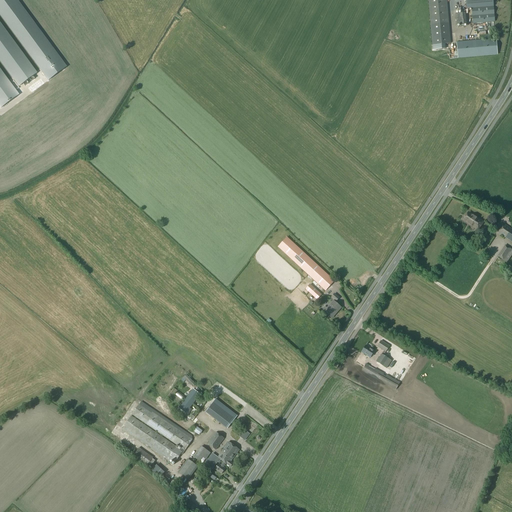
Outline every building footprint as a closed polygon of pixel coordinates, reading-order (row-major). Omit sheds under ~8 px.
[(0,0),(0,14),(49,80),(66,68),(15,0),(0,0)] [(428,0),(432,45),(450,44),(446,0),(428,0)] [(460,0),(452,0),(453,11),(462,10),(460,0)] [(493,7),(492,0),(465,0),(466,9),(471,9),(493,7)] [(472,23),(494,22),(493,7),(471,9),(472,23)] [(464,14),(455,14),(456,25),(465,25),(464,14)] [(0,60),(19,86),(36,74),(0,24),(0,60)] [(497,54),(496,39),(456,42),(457,58),(497,54)] [(0,95),(12,87),(0,70),(0,95)] [(469,213),(463,221),(478,231),(483,223),(469,213)] [(511,230),(503,225),(497,233),(511,243),(511,230)] [(331,289),(332,287),(331,286),(335,281),(287,237),(277,248),(325,292),(329,288),(331,289)] [(505,245),(498,256),(507,262),(511,255),(511,249),(510,249),(505,245)] [(305,290),(317,300),(321,296),(309,285),(305,290)] [(324,312),(332,319),(341,308),(334,302),(324,312)] [(381,341),(377,347),(386,353),(390,347),(386,344),(387,342),(385,340),(384,341),(383,340),(382,341),(381,341)] [(366,346),(362,353),(370,358),(374,352),(366,346)] [(381,354),(376,362),(386,368),(391,361),(381,354)] [(366,365),(362,372),(396,390),(400,383),(366,365)] [(195,385),(186,375),(182,378),(189,385),(190,385),(192,387),(195,385)] [(178,408),(186,414),(200,395),(193,390),(178,408)] [(205,413),(227,429),(237,416),(216,400),(205,413)] [(141,404),(133,415),(181,449),(180,450),(132,416),(124,427),(173,462),(172,464),(123,429),(117,438),(136,452),(138,450),(146,456),(147,455),(153,459),(151,462),(167,474),(181,454),(182,455),(193,440),(141,404)] [(242,414),(237,422),(251,430),(254,425),(245,419),(246,417),(242,414)] [(201,426),(199,428),(205,432),(208,428),(196,419),(195,421),(201,426)] [(244,441),(249,434),(246,432),(243,435),(241,433),(238,437),(244,441)] [(207,444),(216,450),(224,439),(216,433),(207,444)] [(222,475),(225,469),(223,468),(226,464),(230,468),(233,464),(231,462),(239,450),(229,442),(218,458),(217,457),(217,458),(215,457),(215,456),(212,454),(205,464),(212,470),(218,462),(219,463),(221,460),(223,462),(221,466),(219,464),(215,470),(222,475)] [(201,448),(193,458),(199,462),(202,457),(205,460),(210,454),(201,448)] [(147,455),(146,456),(138,450),(136,452),(133,457),(148,467),(151,462),(153,459),(147,455)] [(177,467),(175,470),(187,479),(196,467),(186,459),(179,468),(177,467)]
